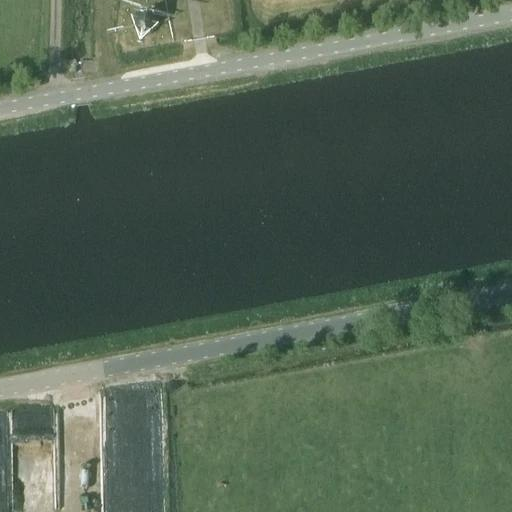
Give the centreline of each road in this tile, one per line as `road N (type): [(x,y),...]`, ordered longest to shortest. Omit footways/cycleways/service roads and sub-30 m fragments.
road 1 (tertiary): [(0,110),(511,11)]
road 2 (tertiary): [(0,388),(511,292)]
